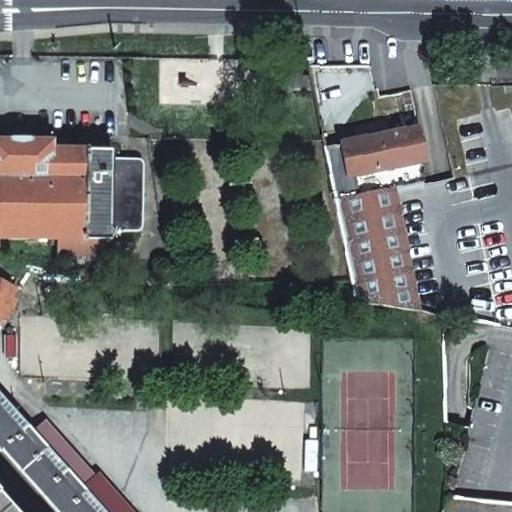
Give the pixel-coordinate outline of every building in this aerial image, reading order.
[(280,76),(279,91),(313,92),(310,76),(280,76)] [(340,143),(347,177),(428,160),(420,127),(340,143)] [(0,238),(61,239),(102,239),(110,239),(110,230),(136,231),(140,229),(142,226),(143,165),(142,162),(140,160),(137,158),(111,158),(111,150),(52,148),(52,141),(0,140),(0,238)] [(326,146),(337,201),(396,188),(423,183),(428,160),(347,177),(340,143),(326,146)] [(354,278),(359,301),(421,309),(396,188),(337,201),(354,278)] [(61,239),(62,259),(102,260),(102,239),(61,239)] [(0,317),(15,288),(0,281),(0,317)] [(0,395),(0,437),(26,467),(47,448),(0,395)] [(103,511),(47,448),(26,467),(66,511),(103,511)] [(442,511),(511,511),(511,503),(474,500),(447,497),(442,511)] [(9,511),(0,501),(0,511),(9,511)]
